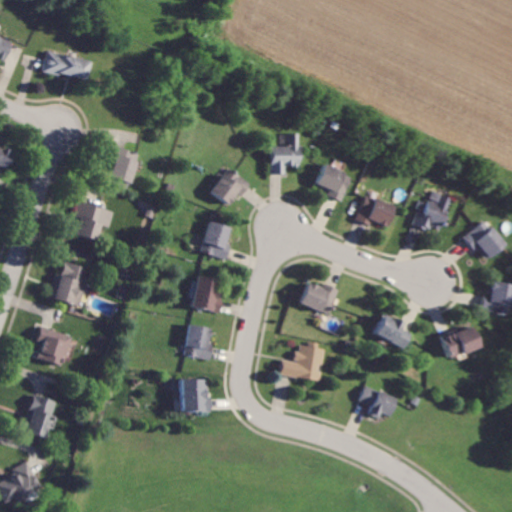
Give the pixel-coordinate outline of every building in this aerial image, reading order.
[(13,42),(0,36),(0,58),(5,61),(13,42)] [(92,61),(49,51),(44,71),(88,80),(92,61)] [(301,133),(288,133),(288,146),(272,145),(272,174),(286,175),(286,167),(300,167),(301,133)] [(0,166),(6,169),(13,152),(0,146),(0,166)] [(105,181),(130,187),(138,152),(113,147),(105,181)] [(316,189),(344,200),(353,176),(325,165),(316,189)] [(242,197),(251,183),(227,168),(211,194),(230,205),(237,194),(242,197)] [(414,226),(431,231),(433,227),(443,230),(453,198),(433,192),(427,212),(419,209),(414,226)] [(389,227),(396,206),(367,195),(357,221),(373,226),(374,222),(389,227)] [(114,212),(76,199),(72,214),(76,216),(70,233),(95,241),(101,224),(109,227),(114,212)] [(506,246),(488,220),(467,235),(485,261),(506,246)] [(230,227),(208,222),(201,253),(227,258),(230,244),(227,243),(230,227)] [(54,274),(49,300),(79,305),(84,279),(80,279),(83,267),(63,263),(61,275),(54,274)] [(220,313),(223,298),(214,297),(218,280),(198,276),(191,307),(220,313)] [(509,314),(511,295),(511,284),(489,281),(484,311),(509,314)] [(300,303),(328,315),(339,290),(324,284),(322,288),(309,283),(300,303)] [(375,335),(404,348),(411,334),(399,328),(402,323),(384,315),(375,335)] [(214,344),(209,343),(212,329),(189,325),(184,355),(211,359),(214,344)] [(69,336),(39,326),(34,343),(39,344),(34,358),(60,367),(69,336)] [(480,347),(472,326),(441,338),(449,359),(480,347)] [(281,376),(321,381),(325,346),(309,344),(309,346),(299,344),(297,362),(283,360),(281,376)] [(181,379),(181,412),(208,412),(209,380),(181,379)] [(390,417),(397,398),(366,386),(360,401),(372,406),(368,414),(378,418),(380,413),(390,417)] [(45,438),(52,400),(30,396),(22,434),(45,438)] [(10,470),(13,475),(0,481),(0,495),(4,503),(14,499),(15,501),(39,490),(26,462),(10,470)]
